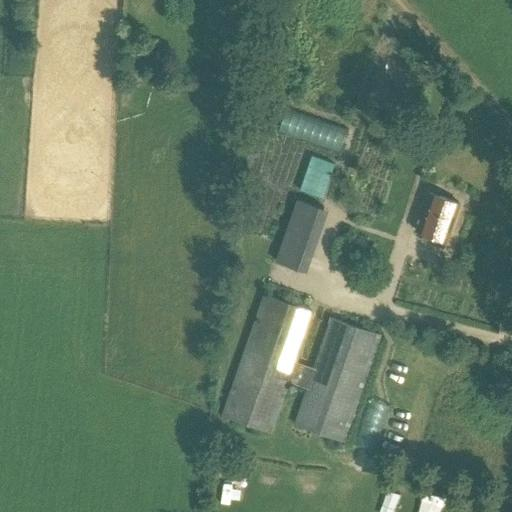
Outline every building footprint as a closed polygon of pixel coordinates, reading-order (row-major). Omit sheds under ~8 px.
[(310,180),(322,149),(305,143),(293,174),(310,180)] [(426,194),(415,233),(424,235),(422,242),(443,248),(445,242),(446,242),(457,203),(426,194)] [(296,199),(275,260),(302,269),(323,208),(296,199)] [(262,293),(220,415),(272,433),(289,382),(296,361),(314,311),(262,293)] [(329,316),(311,367),(304,387),(292,424),(344,442),(381,334),(329,316)] [(296,361),(289,382),(304,387),(311,367),(296,361)] [(281,477),(294,482),(301,465),(288,460),(281,477)] [(319,468),(309,511),(331,511),(340,472),(319,468)]
